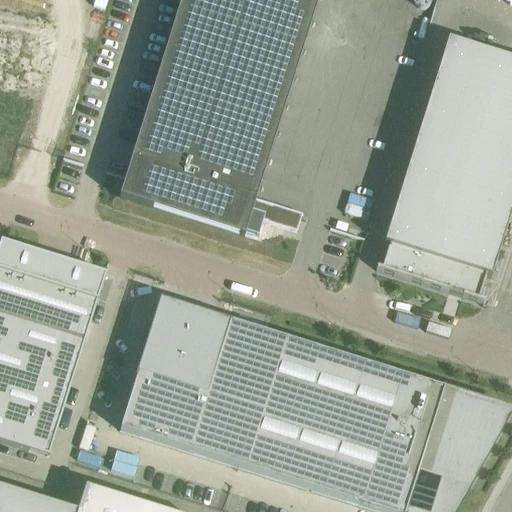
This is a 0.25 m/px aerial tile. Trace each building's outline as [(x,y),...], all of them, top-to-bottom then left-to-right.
[(219,231),(228,234),(233,216),(262,225),(266,226),(295,235),(300,222),(301,218),(254,203),(317,0),(181,0),(125,182),(119,200),(219,231)] [(485,280),(490,282),(511,210),(511,65),(447,45),(383,248),(388,250),(380,275),(477,305),(485,280)] [(0,445),(27,453),(36,425),(56,432),(66,401),(46,394),(54,368),(74,374),(104,279),(69,268),(63,288),(28,277),(34,257),(0,246),(0,445)] [(136,378),(118,434),(236,471),(367,511),(431,511),(442,477),(469,485),(506,417),(442,397),(443,393),(265,337),(228,325),(205,399),(170,388),(157,384),(155,384),(143,380),(136,378)] [(61,511),(0,492),(0,511),(148,511),(84,492),(77,511),(61,511)]
